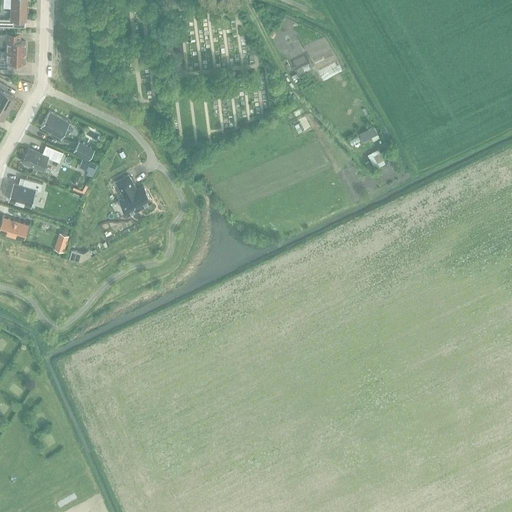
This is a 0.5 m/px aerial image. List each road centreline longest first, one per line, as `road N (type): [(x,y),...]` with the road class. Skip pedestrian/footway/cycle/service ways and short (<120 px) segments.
road 1 (residential): [(0,161),(41,88),(45,0)]
road 2 (track): [(246,0),(305,110)]
